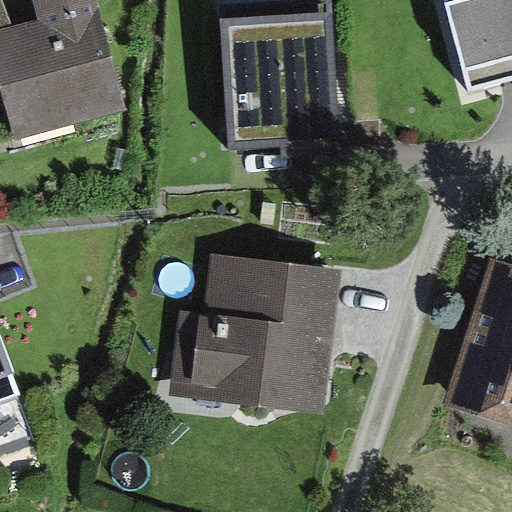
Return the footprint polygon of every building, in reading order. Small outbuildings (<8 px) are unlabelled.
[(0,0),(0,71),(17,141),(119,109),(90,0),(40,0),(45,19),(11,29),(0,0)] [(511,0),(488,0),(505,80),(511,78),(511,0)] [(329,17),(224,22),(231,147),(336,141),(329,17)] [(335,277),(212,261),(203,322),(187,320),(178,390),(318,409),(335,277)] [(511,312),(489,388),(511,394),(511,312)]
